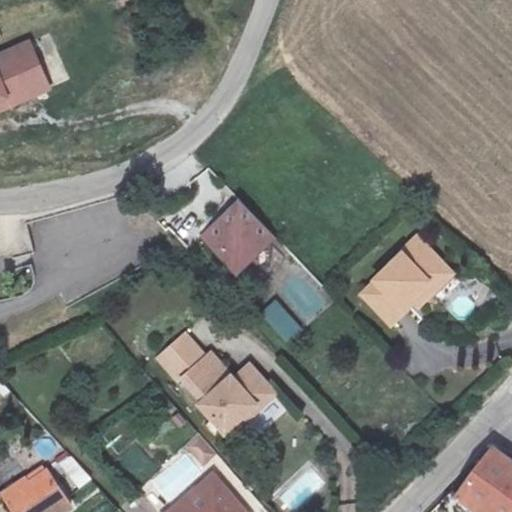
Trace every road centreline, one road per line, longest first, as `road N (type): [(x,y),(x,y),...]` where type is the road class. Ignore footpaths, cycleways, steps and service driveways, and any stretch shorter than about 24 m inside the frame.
road 1 (unclassified): [(0,198),(110,181),(206,125),(227,99),(266,0)]
road 2 (tertiary): [(400,511),(489,422)]
